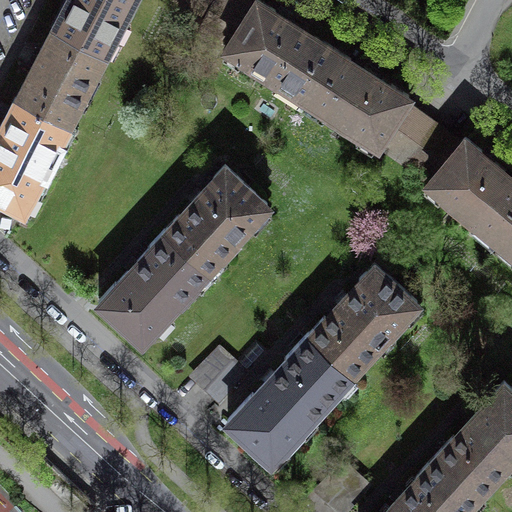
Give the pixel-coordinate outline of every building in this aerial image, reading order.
[(66,0),(54,25),(105,52),(131,0),(66,0)] [(180,0),(206,14),(213,0),(180,0)] [(302,94),(333,46),(315,35),(314,36),(294,24),(275,11),(276,9),(260,0),(255,0),(253,4),(246,0),(213,0),(206,14),(205,17),(234,33),(226,46),(243,56),(241,60),(275,81),(277,78),(302,94)] [(205,17),(198,29),(226,46),(234,33),(205,17)] [(105,52),(54,25),(53,26),(55,28),(37,63),(30,76),(28,75),(16,96),(68,123),(78,103),(77,102),(93,71),(95,72),(105,52)] [(351,57),(333,46),(302,94),(327,110),(325,113),(359,135),(361,132),(378,142),(386,130),(412,149),(433,121),(405,100),(409,94),(390,82),(389,84),(369,72),(350,59),(351,57)] [(68,123),(16,96),(7,114),(9,116),(2,130),(0,133),(0,195),(24,208),(33,190),(45,193),(53,177),(47,173),(63,143),(70,145),(78,129),(68,123)] [(498,237),(511,219),(511,177),(499,167),(481,152),(482,150),(465,136),(461,141),(433,121),(412,149),(438,168),(429,179),(444,192),(441,195),(473,221),(475,218),(498,237)] [(386,130),(378,142),(403,161),(412,149),(386,130)] [(412,149),(403,161),(429,179),(438,168),(412,149)] [(179,213),(165,228),(207,267),(220,253),(223,256),(238,239),(235,237),(267,202),(225,163),(213,176),(214,178),(197,196),(180,214),(179,213)] [(511,219),(498,237),(511,249),(511,219)] [(195,281),(207,267),(165,228),(149,245),(151,247),(134,265),(117,283),(116,282),(100,299),(142,338),(179,298),(182,300),(198,283),(195,281)] [(325,315),(310,331),(352,370),(390,329),(392,332),(407,316),(404,314),(417,300),(375,261),(359,278),(361,280),(343,298),(326,317),(325,315)] [(352,370),(310,331),(309,331),(284,357),(286,358),(270,376),(254,393),(253,391),(228,418),(271,458),(283,444),(286,447),(302,429),(300,427),(352,371),(352,370)] [(207,384),(233,357),(220,345),(193,372),(200,378),(207,384)] [(245,369),(233,357),(207,384),(214,391),(221,397),(245,369)] [(454,434),(439,450),(480,488),(511,454),(511,386),(504,379),(488,397),(490,398),(472,417),(455,435),(454,434)] [(458,511),(480,488),(439,450),(415,476),(416,477),(400,495),(384,511),(382,511),(381,511),(458,511)] [(331,499),(356,471),(343,459),(317,486),(324,492),(331,499)] [(369,483),(356,471),(331,499),(338,505),(345,511),(369,483)]
